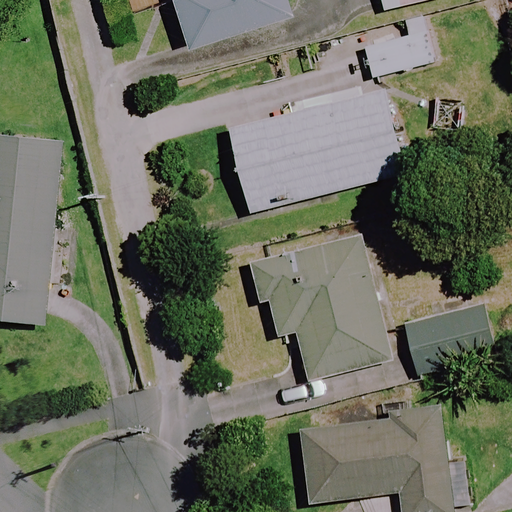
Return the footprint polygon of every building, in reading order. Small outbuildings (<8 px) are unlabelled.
[(171,0),(187,49),(291,17),(286,0),(171,0)] [(454,0),(383,0),(386,15),(454,0)] [(376,83),(421,71),(440,66),(427,18),(409,23),(413,38),(367,50),(376,83)] [(406,178),(385,97),(233,135),(254,217),(406,178)] [(64,145),(0,140),(0,325),(49,329),(64,145)] [(393,365),(364,242),(256,267),(266,308),(273,306),(281,340),(300,336),(311,384),(393,365)] [(500,362),(488,308),(408,325),(420,380),(500,362)] [(466,511),(449,410),(300,436),(312,510),(401,494),(404,511),(466,511)]
